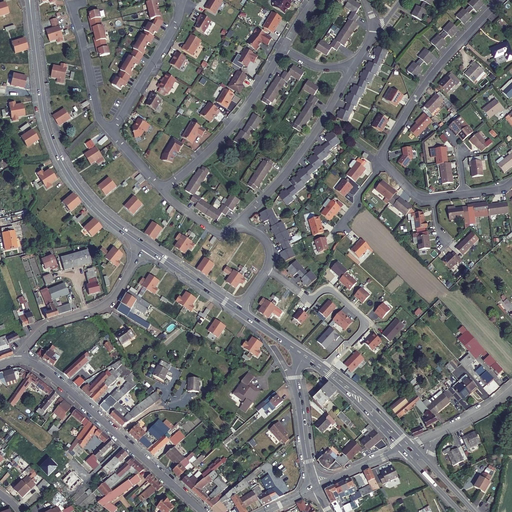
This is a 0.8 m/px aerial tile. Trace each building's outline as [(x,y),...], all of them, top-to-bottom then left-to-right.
[(141,0),(143,1),(143,0),(150,0),(151,2),(147,3),(149,11),(151,20),(155,19),(155,21),(152,26),(149,24),(144,31),(145,32),(143,35),(142,35),(133,50),(134,50),(130,57),(129,56),(124,64),(120,71),(121,72),(117,78),(116,78),(112,85),(120,91),(123,86),(124,87),(132,73),(131,73),(136,65),(137,66),(145,52),(144,51),(149,44),(150,44),(154,37),(153,37),(155,33),(157,33),(163,22),(161,13),(159,13),(157,5),(159,4),(157,0),(141,0)] [(223,1),(220,0),(210,0),(209,2),(205,9),(215,15),(223,1)] [(293,0),(277,0),(276,2),(276,1),(274,2),(272,4),(273,7),(285,15),(287,10),(289,10),(290,7),(290,6),(293,0)] [(352,11),(356,13),(361,5),(353,0),(348,0),(347,2),(345,6),(352,11)] [(468,9),(471,12),(473,15),(481,7),(473,0),(472,0),(466,7),(468,9)] [(423,10),(420,8),(417,7),(412,16),(422,21),(427,12),(423,10)] [(99,11),(89,13),(90,17),(88,17),(92,33),(94,32),(95,38),(94,39),(98,54),(99,54),(100,57),(110,55),(108,47),(107,48),(105,40),(106,40),(103,26),(101,26),(100,19),(101,18),(99,11)] [(359,15),(356,13),(352,11),(350,14),(357,19),(359,15)] [(468,20),(465,18),(462,15),(460,12),(453,19),(460,27),(468,20)] [(282,19),(272,13),(263,28),(273,34),(282,19)] [(211,21),(201,15),(198,21),(199,22),(195,28),(204,33),(211,21)] [(342,28),(352,34),(354,31),(353,30),(357,23),(355,21),(349,18),(342,28)] [(48,36),(61,32),(57,19),(50,21),(53,28),(47,31),(48,36)] [(441,33),(444,35),(446,38),(450,41),(457,32),(448,25),(441,33)] [(336,39),(341,43),(344,45),(349,37),(349,38),(352,34),(342,28),(336,39)] [(272,39),(256,29),(254,34),(255,34),(254,35),(247,44),(255,50),(257,51),(259,48),(258,47),(259,46),(261,44),(260,44),(261,43),(262,42),(268,46),(272,39)] [(61,32),(48,36),(50,42),(57,40),(59,47),(65,45),(61,32)] [(9,46),(21,44),(19,39),(13,41),(10,34),(4,36),(8,47),(9,46)] [(201,41),(191,35),(185,46),(184,45),(182,49),(193,55),(201,41)] [(442,43),(439,41),(436,39),(429,47),(438,54),(445,46),(442,43)] [(332,47),(330,45),(321,40),(316,48),(320,51),(320,50),(327,55),(332,47)] [(505,54),(508,61),(511,59),(511,53),(508,43),(491,50),(495,58),(505,54)] [(9,46),(8,47),(14,63),(20,60),(17,52),(23,49),(21,44),(9,46)] [(375,62),(373,65),(370,64),(368,67),(367,66),(365,70),(367,70),(365,73),(364,72),(363,75),(362,74),(360,77),(362,78),(360,81),(361,81),(360,84),(358,88),(354,87),(353,89),(352,88),(350,92),(352,93),(350,95),(349,95),(348,98),(346,97),(345,100),(346,101),(345,104),(347,105),(346,108),(344,111),(341,110),(339,113),(338,112),(336,116),(338,116),(337,119),(347,123),(349,119),(348,118),(349,114),(351,115),(353,111),(356,104),(357,104),(359,99),(361,100),(363,95),(361,95),(363,91),(365,91),(366,88),(368,84),(369,85),(371,81),(373,81),(375,77),(376,77),(378,73),(377,72),(379,68),(380,69),(382,65),(386,57),(387,58),(389,53),(378,48),(377,51),(376,50),(374,54),(376,54),(374,58),(376,58),(375,62)] [(258,57),(245,49),(241,57),(241,58),(239,63),(245,67),(249,60),(254,63),(258,57)] [(422,61),(425,64),(427,66),(434,58),(426,51),(419,59),(422,61)] [(186,58),(176,52),(174,56),(175,57),(170,65),(179,70),(186,58)] [(53,72),(65,74),(68,61),(61,59),(60,67),(54,66),(53,72)] [(483,72),(473,62),(470,65),(472,67),(468,72),(467,71),(465,74),(473,82),(483,72)] [(423,72),(420,70),(417,67),(414,65),(408,74),(416,81),(423,72)] [(287,74),(290,76),(298,81),(304,72),(300,70),(292,66),(287,74)] [(247,76),(238,71),(229,87),(239,94),(244,87),(242,85),(247,76)] [(65,74),(53,72),(52,78),(58,79),(58,82),(64,83),(66,74),(65,74)] [(11,80),(25,83),(27,76),(13,73),(11,80)] [(454,84),(456,85),(459,82),(449,73),(438,84),(446,92),(454,84)] [(176,80),(167,74),(163,81),(161,80),(157,87),(160,89),(166,93),(168,94),(176,80)] [(285,82),(280,78),(277,77),(272,84),(271,84),(269,88),(278,93),(285,82)] [(511,82),(503,91),(510,98),(511,96),(511,79),(511,80),(511,82)] [(25,83),(11,80),(10,86),(24,89),(25,83)] [(311,96),(313,97),(318,89),(311,84),(311,83),(308,81),(302,90),(311,96)] [(278,93),(269,88),(267,91),(268,91),(263,98),(269,103),(271,104),(278,93)] [(234,95),(225,89),(217,103),(227,109),(229,105),(228,104),(234,95)] [(401,100),(404,96),(393,89),(386,101),(396,107),(400,100),(401,100)] [(162,99),(152,93),(150,97),(151,98),(146,105),(155,111),(162,99)] [(443,100),(436,93),(424,106),(431,113),(443,100)] [(500,110),(501,111),(504,108),(496,98),(483,109),(490,117),(500,110)] [(10,113),(23,110),(22,104),(16,105),(15,102),(8,103),(10,113)] [(54,120),(66,116),(60,103),(55,105),(57,113),(52,115),(54,120)] [(220,111),(210,103),(200,115),(209,122),(210,122),(211,122),(212,120),(212,119),(216,114),(217,115),(220,111)] [(301,114),(310,120),(312,116),(316,108),(314,107),(308,103),(301,114)] [(23,110),(10,113),(11,121),(18,120),(17,117),(24,116),(23,110)] [(247,125),(253,130),(255,130),(262,119),(253,114),(251,117),(251,118),(247,125)] [(294,125),(301,129),(302,130),(307,123),(310,120),(301,114),(294,125)] [(417,121),(418,122),(410,131),(417,138),(432,121),(424,114),(417,121)] [(380,132),(385,125),(385,126),(388,121),(379,115),(371,127),(380,132)] [(54,120),(56,126),(62,124),(65,131),(74,128),(72,122),(68,123),(66,116),(54,120)] [(146,132),(150,126),(139,119),(136,123),(137,123),(135,128),(132,128),(135,138),(141,136),(144,131),(146,132)] [(459,135),(464,141),(474,132),(469,126),(464,120),(461,122),(458,119),(450,126),(458,135),(459,135)] [(206,130),(192,122),(182,138),(192,143),(198,134),(202,137),(206,130)] [(251,133),(253,130),(247,125),(244,129),(251,133)] [(23,143),(35,135),(31,129),(20,137),(23,143)] [(249,136),(242,132),(241,131),(237,138),(236,138),(234,141),(242,147),(249,136)] [(328,133),(325,136),(326,137),(324,139),(327,143),(324,145),(321,148),(320,146),(318,148),(317,147),(314,149),(315,151),(313,152),(315,155),(313,157),(311,155),(308,158),(309,159),(307,161),(310,165),(307,167),(304,170),(303,168),(301,170),(300,169),(297,171),(298,173),(295,174),(297,176),(294,178),(294,177),(291,179),(291,180),(289,182),(292,186),(289,188),(286,190),(286,189),(283,191),(282,190),(279,192),(280,193),(278,195),(282,202),(285,206),(293,200),(291,197),(294,194),(305,186),(303,184),(311,178),(309,176),(312,173),(323,165),(320,162),(328,156),(326,153),(329,151),(340,143),(332,133),(329,135),(328,133)] [(486,143),(478,134),(471,140),(479,150),(480,149),(482,152),(492,144),(489,140),(486,143)] [(35,135),(23,143),(27,148),(39,140),(35,135)] [(96,148),(96,147),(87,137),(82,141),(87,147),(82,152),(86,156),(96,148)] [(179,153),(184,145),(174,139),(163,157),(163,158),(161,158),(162,166),(174,164),(173,157),(174,156),(175,157),(177,154),(176,153),(177,152),(179,153)] [(96,148),(86,156),(90,161),(95,156),(97,159),(102,155),(96,148)] [(411,148),(402,149),(403,156),(398,163),(405,168),(413,158),(411,148)] [(436,149),(434,149),(436,165),(439,165),(447,164),(446,152),(447,152),(446,148),(444,148),(436,149)] [(511,166),(511,153),(499,164),(505,172),(511,166)] [(363,173),(366,169),(363,167),(365,164),(359,159),(356,162),(357,162),(347,176),(355,182),(363,172),(363,173)] [(257,172),(266,177),(268,174),(267,173),(272,166),(265,162),(264,161),(257,172)] [(472,168),(473,178),(484,176),(482,162),(470,164),(471,168),(472,168)] [(447,164),(439,165),(441,185),(452,183),(450,164),(447,164)] [(104,186),(113,178),(108,172),(110,169),(106,165),(100,171),(105,177),(100,182),(104,186)] [(42,181),(53,174),(50,169),(44,173),(42,170),(37,173),(42,181)] [(208,174),(201,170),(200,169),(195,176),(194,176),(192,179),(201,185),(208,174)] [(250,182),(257,187),(258,187),(262,180),(263,181),(266,177),(257,172),(250,182)] [(53,174),(42,181),(49,194),(55,190),(51,183),(57,180),(53,174)] [(113,178),(104,186),(108,190),(113,186),(118,192),(122,188),(120,186),(122,184),(119,181),(117,182),(113,178)] [(201,185),(192,179),(190,183),(186,190),(194,195),(195,194),(201,185)] [(344,197),(349,191),(349,192),(353,187),(344,180),(335,190),(344,197)] [(375,190),(389,201),(395,194),(397,193),(382,181),(375,190)] [(134,204),(143,195),(139,191),(141,189),(136,183),(129,190),(134,195),(130,200),(134,204)] [(77,198),(72,193),(62,202),(66,207),(77,198)] [(224,205),(230,209),(233,211),(237,203),(238,204),(240,200),(232,194),(224,205)] [(396,194),(389,203),(406,216),(413,207),(396,194)] [(143,195),(134,204),(138,208),(143,203),(149,209),(153,205),(143,195)] [(77,198),(66,207),(70,212),(81,203),(77,198)] [(198,205),(197,204),(196,207),(203,212),(206,215),(212,206),(201,200),(198,205)] [(332,201),(321,214),(330,221),(338,211),(338,212),(341,208),(336,204),(332,201)] [(474,214),(488,212),(487,205),(487,202),(467,205),(467,207),(469,219),(470,224),(475,223),(474,214)] [(488,212),(489,216),(509,214),(507,202),(487,205),(488,212)] [(173,216),(176,209),(170,206),(167,213),(173,216)] [(212,206),(206,215),(210,217),(211,216),(218,221),(223,213),(219,211),(212,206)] [(462,208),(455,209),(447,210),(449,220),(463,218),(463,220),(469,219),(467,207),(462,208)] [(280,260),(282,260),(283,262),(295,257),(289,244),(287,241),(290,239),(286,230),(281,222),(278,223),(276,220),(270,208),(259,214),(260,217),(259,217),(261,221),(262,220),(263,222),(268,220),(270,223),(271,227),(270,228),(271,230),(270,231),(272,235),(273,234),(274,236),(276,239),(274,240),(276,243),(277,243),(279,245),(280,244),(282,248),(283,251),(279,254),(280,256),(279,257),(280,260)] [(424,223),(423,212),(411,214),(411,217),(414,217),(415,229),(426,228),(425,222),(424,223)] [(150,236),(158,226),(148,217),(144,222),(150,227),(146,232),(150,236)] [(324,233),(321,224),(320,224),(318,218),(309,221),(313,236),(324,233)] [(97,224),(93,219),(83,229),(87,233),(97,224)] [(97,224),(87,233),(92,238),(102,228),(97,224)] [(17,248),(13,226),(1,228),(6,250),(17,248)] [(150,236),(155,239),(159,235),(165,239),(169,235),(158,226),(150,236)] [(428,232),(412,234),(413,238),(413,237),(414,246),(418,245),(418,246),(419,251),(430,249),(428,232)] [(180,250),(188,240),(179,234),(176,240),(179,242),(175,247),(180,250)] [(315,241),(319,253),(328,250),(326,242),(327,242),(326,238),(315,241)] [(474,244),(467,238),(456,249),(463,255),(474,244)] [(369,248),(361,239),(356,245),(351,251),(359,259),(369,248)] [(187,240),(180,250),(185,254),(189,248),(195,252),(198,247),(187,240)] [(109,261),(117,251),(113,248),(108,253),(100,246),(97,250),(99,252),(98,252),(109,261)] [(87,250),(74,254),(78,268),(83,267),(82,265),(91,263),(87,250)] [(117,251),(109,261),(120,270),(123,265),(118,260),(121,255),(117,251)] [(202,273),(209,263),(202,258),(204,255),(201,252),(198,256),(197,255),(194,260),(201,264),(197,270),(202,273)] [(462,261),(454,253),(451,255),(450,254),(442,262),(450,270),(458,263),(459,264),(462,261)] [(41,259),(43,263),(45,269),(57,264),(53,254),(41,259)] [(74,254),(64,256),(69,269),(73,267),(74,270),(78,268),(74,254)] [(69,269),(64,256),(61,257),(64,270),(69,269)] [(301,280),(303,282),(302,283),(304,286),(306,285),(307,287),(317,278),(310,271),(308,274),(305,271),(296,261),(286,269),(288,272),(287,273),(290,275),(291,274),(293,277),(297,273),(300,276),(302,279),(301,280)] [(331,270),(341,279),(346,273),(348,271),(338,262),(331,270)] [(202,273),(206,276),(210,271),(217,275),(222,268),(218,265),(216,268),(209,263),(202,273)] [(231,286),(238,275),(227,267),(223,272),(230,277),(226,282),(231,286)] [(341,279),(339,281),(350,291),(357,283),(346,273),(341,279)] [(147,289),(154,278),(149,275),(146,281),(142,278),(139,284),(147,289)] [(238,275),(231,286),(236,289),(239,283),(246,288),(249,283),(238,275)] [(154,278),(147,289),(159,297),(162,292),(156,287),(159,282),(154,278)] [(99,292),(97,282),(89,284),(86,284),(89,294),(99,292)] [(64,283),(47,289),(52,300),(55,299),(68,294),(64,283)] [(58,315),(55,308),(52,300),(47,289),(47,288),(43,289),(50,308),(47,309),(47,312),(44,313),(46,318),(58,315)] [(361,288),(354,296),(363,304),(370,296),(361,288)] [(149,323),(156,312),(157,309),(141,298),(128,290),(126,295),(121,303),(118,309),(116,311),(146,328),(149,323)] [(184,307),(191,296),(186,293),(182,298),(175,294),(172,299),(184,307)] [(191,296),(184,307),(195,315),(199,310),(192,305),(196,299),(191,296)] [(263,314),(271,304),(260,296),(257,301),(263,306),(259,311),(263,314)] [(438,300),(434,304),(463,335),(466,331),(438,300)] [(329,301),(318,312),(326,319),(336,308),(329,301)] [(58,315),(71,310),(69,304),(58,307),(55,308),(58,315)] [(282,312),(271,304),(263,314),(268,318),(272,313),(279,317),(282,312)] [(382,304),(375,313),(380,317),(380,316),(383,319),(390,311),(382,304)] [(28,324),(35,322),(29,306),(27,307),(28,310),(24,311),(28,324)] [(207,308),(203,315),(200,313),(199,315),(204,318),(210,310),(207,308)] [(308,316),(300,309),(293,317),(301,324),(308,316)] [(18,311),(20,317),(24,326),(28,324),(24,311),(20,312),(19,310),(18,311)] [(347,317),(341,311),(333,320),(345,331),(352,322),(346,317),(347,317)] [(396,319),(382,335),(390,342),(404,326),(396,319)] [(213,335),(221,324),(215,320),(211,326),(205,321),(201,327),(213,335)] [(221,324),(213,335),(224,342),(228,337),(221,332),(225,327),(221,324)] [(336,341),(340,336),(330,327),(317,342),(325,349),(334,339),(336,341)] [(126,332),(131,339),(134,337),(129,329),(126,332)] [(121,345),(131,339),(126,332),(125,330),(115,336),(121,345)] [(463,335),(458,339),(470,353),(476,359),(481,354),(484,351),(466,331),(463,335)] [(8,344),(18,339),(16,333),(6,337),(8,344)] [(381,342),(374,334),(371,337),(368,340),(365,344),(372,351),(381,342)] [(12,355),(10,349),(0,352),(0,347),(8,344),(6,337),(5,335),(0,336),(0,359),(4,358),(12,355)] [(249,352),(257,341),(252,338),(248,343),(241,339),(238,344),(249,352)] [(257,341),(249,352),(261,360),(265,355),(258,350),(262,344),(257,341)] [(112,344),(111,343),(107,345),(112,353),(116,351),(112,344)] [(0,352),(10,349),(8,344),(0,347),(0,352)] [(37,355),(54,366),(58,360),(58,358),(55,356),(56,354),(54,352),(57,348),(53,346),(48,353),(42,349),(37,355)] [(94,348),(82,359),(64,374),(69,378),(98,354),(95,350),(94,348)] [(487,361),(491,358),(484,351),(481,354),(487,361)] [(364,359),(356,352),(344,364),(352,372),(364,359)] [(460,362),(466,368),(476,359),(470,353),(460,362)] [(491,358),(487,361),(493,367),(490,369),(497,377),(503,372),(491,358)] [(163,380),(170,366),(160,361),(153,375),(163,380)] [(119,362),(113,366),(115,369),(110,373),(109,372),(106,375),(106,374),(98,381),(97,381),(96,382),(97,383),(92,387),(89,384),(88,385),(86,386),(82,390),(90,398),(122,367),(119,362)] [(132,376),(133,375),(128,368),(125,364),(124,365),(122,367),(90,398),(92,400),(98,404),(104,398),(101,395),(122,375),(127,381),(132,376)] [(494,380),(482,367),(476,373),(487,386),(494,380)] [(10,370),(3,373),(5,378),(2,379),(4,384),(14,380),(10,370)] [(49,396),(52,392),(30,373),(14,394),(8,403),(13,407),(31,383),(43,392),(49,396)] [(228,400),(245,413),(252,404),(251,403),(259,392),(249,384),(254,377),(248,373),(228,400)] [(132,376),(127,381),(128,383),(124,386),(125,387),(124,388),(129,394),(139,385),(140,384),(135,377),(133,375),(132,376)] [(463,378),(475,391),(478,388),(467,375),(463,378)] [(79,388),(86,382),(82,377),(75,384),(79,388)] [(198,392),(199,379),(188,378),(187,391),(198,392)] [(460,381),(471,394),(475,391),(463,378),(460,381)] [(464,400),(471,394),(460,381),(453,387),(464,400)] [(329,384),(321,392),(329,399),(336,391),(337,391),(329,384)] [(124,398),(129,394),(124,388),(120,391),(119,392),(124,398)] [(119,392),(120,391),(119,389),(110,398),(100,406),(107,413),(124,398),(119,392)] [(425,404),(435,417),(452,402),(451,401),(454,398),(448,391),(433,404),(429,400),(425,404)] [(47,421),(51,416),(46,412),(58,396),(53,392),(49,397),(49,396),(47,400),(37,413),(47,421)] [(156,392),(150,397),(127,417),(126,415),(127,414),(121,407),(132,397),(129,394),(124,398),(107,413),(122,428),(151,405),(155,403),(154,402),(160,398),(156,392)] [(321,392),(313,400),(321,408),(329,399),(321,392)] [(435,417),(425,404),(416,392),(415,392),(410,396),(412,399),(406,404),(402,398),(388,409),(396,418),(400,415),(415,404),(427,420),(423,423),(427,428),(438,421),(435,417)] [(283,401),(274,393),(269,397),(271,400),(262,408),(264,410),(272,404),(276,408),(283,401)] [(64,401),(61,398),(56,404),(59,407),(64,401)] [(57,409),(54,413),(46,424),(50,428),(59,417),(63,421),(67,417),(66,416),(72,407),(64,401),(59,407),(57,409)] [(84,426),(84,427),(85,428),(86,428),(89,430),(92,426),(93,425),(76,411),(72,415),(84,426)] [(351,426),(354,423),(343,413),(341,411),(338,415),(347,425),(349,423),(351,426)] [(400,415),(396,418),(404,426),(407,424),(400,415)] [(315,427),(322,434),(331,424),(324,417),(315,427)] [(170,430),(162,423),(159,419),(148,431),(158,441),(164,435),(170,430)] [(170,430),(173,427),(166,420),(162,423),(170,430)] [(279,421),(269,430),(280,441),(281,440),(285,444),(290,439),(286,435),(288,434),(283,428),(284,427),(279,421)] [(139,442),(146,434),(138,426),(140,424),(139,423),(135,427),(133,425),(126,431),(127,432),(133,437),(139,442)] [(54,426),(49,433),(54,437),(60,430),(54,426)] [(92,426),(89,430),(81,441),(79,444),(84,449),(97,430),(92,426)] [(370,453),(384,440),(371,427),(367,430),(371,434),(368,437),(370,439),(363,445),(370,453)] [(85,428),(78,438),(81,441),(89,430),(86,428),(85,428)] [(414,436),(422,433),(420,428),(410,432),(414,436)] [(106,443),(109,439),(108,438),(99,430),(96,435),(106,443)] [(468,450),(480,444),(475,433),(463,439),(468,450)] [(148,451),(153,446),(149,443),(152,440),(146,434),(139,442),(148,451)] [(158,441),(153,446),(148,451),(153,455),(169,440),(164,435),(158,441)] [(176,446),(181,442),(175,435),(170,439),(176,446)] [(73,453),(79,444),(81,441),(78,438),(69,450),(73,453)] [(104,444),(102,447),(106,452),(114,444),(109,439),(106,443),(104,444)] [(345,456),(353,464),(363,454),(364,455),(366,452),(362,448),(357,443),(345,456)] [(166,454),(171,451),(175,448),(174,446),(166,454)] [(99,449),(98,447),(89,455),(91,457),(93,455),(99,449)] [(106,452),(102,447),(99,449),(93,455),(98,460),(106,452)] [(454,466),(464,461),(458,449),(455,451),(453,447),(444,452),(445,455),(448,454),(454,466)] [(171,451),(166,454),(167,455),(177,466),(180,464),(183,461),(185,459),(175,448),(171,451)] [(345,456),(344,455),(337,462),(330,455),(333,452),(330,449),(318,460),(319,461),(319,462),(320,463),(320,464),(321,465),(322,466),(323,467),(324,467),(325,468),(325,469),(327,469),(327,470),(329,470),(330,470),(331,471),(332,471),(334,471),(336,471),(337,470),(339,470),(353,464),(345,456)] [(102,468),(103,469),(107,473),(111,471),(120,463),(121,464),(129,456),(123,450),(122,450),(102,468)] [(177,466),(173,471),(179,477),(191,466),(189,463),(188,461),(194,455),(192,453),(185,459),(183,461),(180,464),(177,466)] [(93,455),(91,457),(86,462),(94,471),(99,465),(96,462),(98,460),(93,455)] [(40,469),(48,477),(58,467),(49,459),(40,469)] [(140,474),(145,470),(145,469),(133,459),(99,489),(106,498),(108,496),(113,493),(109,488),(133,468),(140,474)] [(196,468),(202,462),(198,459),(197,461),(193,465),(196,468)] [(191,491),(213,471),(222,463),(219,460),(196,480),(193,476),(190,480),(187,476),(181,482),(191,491)] [(380,489),(384,487),(383,485),(399,478),(394,468),(382,474),(382,475),(380,476),(382,482),(378,484),(380,489)] [(364,473),(367,479),(370,487),(359,492),(362,498),(370,494),(380,489),(378,484),(377,485),(370,470),(364,473)] [(213,471),(191,491),(204,503),(208,499),(206,497),(210,493),(207,490),(215,484),(222,492),(228,488),(213,471)] [(480,490),(489,475),(485,473),(482,479),(480,478),(475,488),(480,490)] [(161,486),(151,475),(146,480),(151,486),(139,499),(143,503),(151,498),(157,492),(163,488),(161,486)] [(489,475),(480,490),(485,494),(491,484),(489,483),(492,477),(489,475)] [(14,489),(19,494),(32,480),(34,478),(32,477),(30,479),(28,476),(14,489)] [(141,481),(137,476),(130,482),(128,480),(113,493),(108,496),(106,498),(98,504),(109,511),(117,511),(119,510),(111,505),(113,503),(126,493),(141,481)] [(344,481),(351,495),(356,492),(349,479),(344,481)] [(32,480),(19,494),(23,498),(30,490),(29,489),(32,487),(30,485),(34,482),(32,480)] [(249,485),(245,480),(233,490),(236,495),(249,485)] [(344,481),(338,484),(343,493),(345,498),(351,495),(344,481)] [(272,501),(284,495),(276,487),(274,483),(265,487),(267,491),(272,501)] [(333,486),(337,496),(339,500),(341,499),(340,494),(343,493),(338,484),(333,486)] [(272,501),(267,491),(263,494),(257,486),(252,489),(253,491),(258,499),(263,506),(272,501)] [(341,511),(334,497),(337,496),(333,486),(328,489),(326,489),(325,490),(325,491),(325,492),(330,503),(334,511),(341,511)] [(239,499),(236,495),(233,490),(225,497),(212,508),(215,511),(223,511),(230,509),(228,500),(230,499),(239,511),(247,511),(244,507),(239,499)] [(239,499),(244,507),(258,499),(253,491),(239,499)] [(362,498),(359,492),(355,495),(351,497),(354,502),(362,498)] [(212,508),(225,497),(222,493),(211,502),(207,505),(211,509),(212,508)] [(50,500),(54,506),(63,499),(59,494),(50,500)] [(343,507),(341,504),(339,500),(337,496),(334,497),(341,511),(344,511),(344,509),(343,507)] [(165,499),(156,508),(160,511),(170,511),(173,509),(168,504),(169,504),(165,499)] [(302,501),(297,504),(298,505),(300,511),(314,511),(311,506),(309,507),(307,504),(306,504),(304,504),(303,502),(302,501)]
